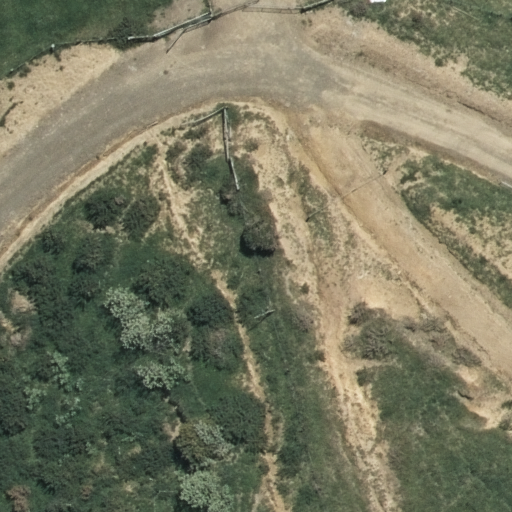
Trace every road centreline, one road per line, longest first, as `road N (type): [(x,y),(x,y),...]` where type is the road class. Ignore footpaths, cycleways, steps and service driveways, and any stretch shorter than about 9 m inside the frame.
road 1 (track): [(358,511),(230,22),(511,183)]
road 2 (track): [(0,200),(230,22),(227,0)]
